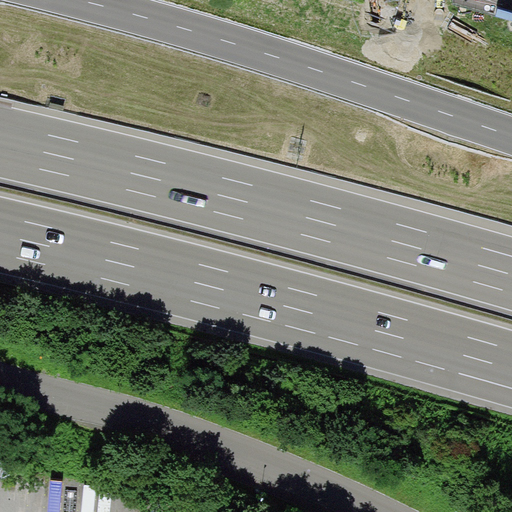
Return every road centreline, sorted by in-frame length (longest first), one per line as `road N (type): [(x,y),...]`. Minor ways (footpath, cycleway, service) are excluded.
road 1 (motorway): [(511,280),(0,149)]
road 2 (primary): [(83,0),(511,131)]
road 3 (unclassified): [(0,379),(304,481),(366,511)]
road 4 (motorway): [(0,225),(333,308)]
road 5 (motorway): [(333,308),(511,378)]
road 6 (motorway): [(333,308),(511,358)]
